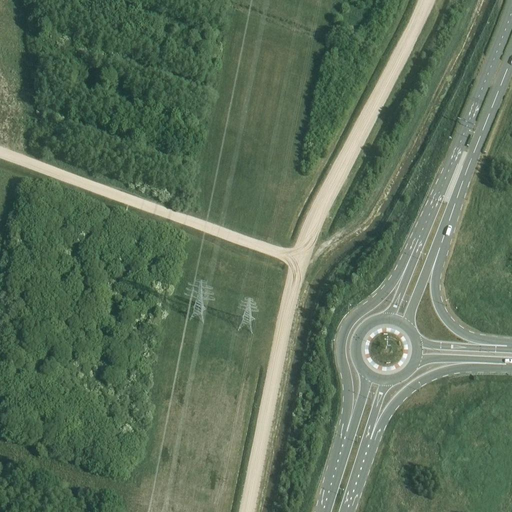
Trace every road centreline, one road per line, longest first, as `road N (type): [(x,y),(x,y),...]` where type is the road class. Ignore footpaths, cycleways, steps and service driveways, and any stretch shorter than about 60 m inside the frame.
road 1 (track): [(426,0),(310,229),(247,511)]
road 2 (tertiary): [(511,7),(417,247)]
road 3 (secondary): [(417,247),(387,293),(340,339),(343,456)]
road 4 (tertiary): [(445,226),(511,54)]
road 5 (secondary): [(359,460),(413,387),(487,360)]
road 6 (secondary): [(511,349),(465,335),(440,309),(435,288),(445,226)]
